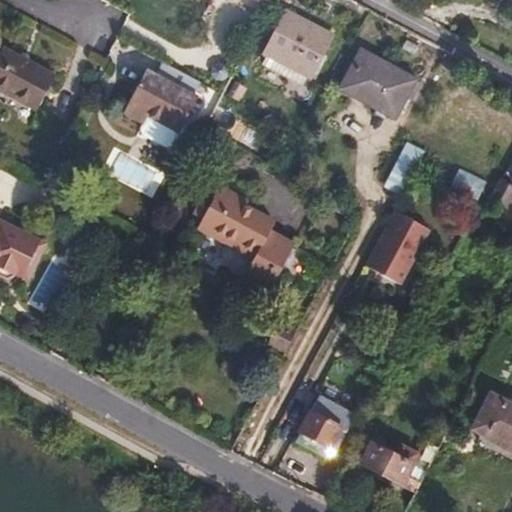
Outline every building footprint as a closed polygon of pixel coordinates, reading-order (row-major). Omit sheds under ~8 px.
[(236,0),(263,14),(270,0),(236,0)] [(330,34),(287,12),(264,55),(307,78),(330,34)] [(52,78),(0,49),(0,94),(33,112),(52,78)] [(419,81),(359,50),(339,89),(394,118),(405,97),(410,99),(419,81)] [(177,131),(195,96),(182,89),(190,77),(162,62),(155,74),(142,67),(120,112),(140,123),(138,128),(138,134),(163,147),(169,144),(176,132),(177,131)] [(195,96),(213,107),(221,93),(190,77),(182,89),(195,96)] [(209,131),(202,144),(224,156),(231,143),(209,131)] [(454,187),(479,191),(482,176),(456,172),(454,187)] [(482,209),(498,216),(511,190),(511,188),(498,181),(482,209)] [(248,204),(215,186),(197,221),(236,242),(233,248),(250,257),(244,268),(256,275),(254,280),(268,288),(291,244),(272,232),(276,223),(246,208),(248,204)] [(425,228),(390,209),(361,264),(396,283),(425,228)] [(14,274),(23,279),(42,244),(0,223),(0,277),(4,279),(12,277),(14,274)] [(53,256),(29,301),(48,311),(72,267),(53,256)] [(286,338),(289,340),(295,329),(286,323),(282,328),(277,324),(266,341),(280,348),(286,338)] [(280,348),(283,350),(289,340),(286,338),(280,348)] [(379,392),(364,422),(378,430),(393,400),(379,392)] [(511,449),(511,408),(489,397),(472,429),(511,449)] [(331,422),(338,408),(318,398),(311,411),(308,410),(297,431),(328,447),(339,427),(331,422)] [(360,463),(413,491),(425,469),(411,462),(415,454),(397,444),(392,455),(370,443),(360,463)]
